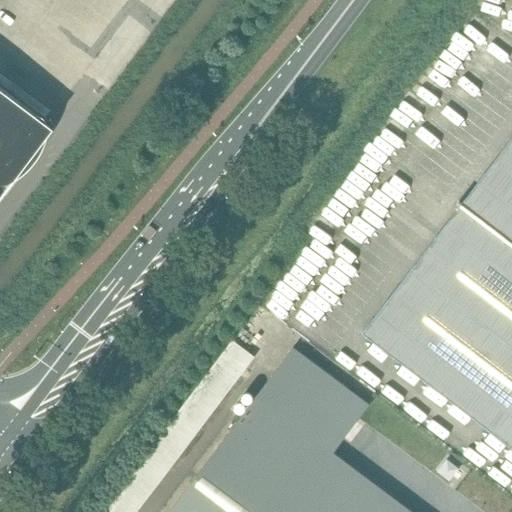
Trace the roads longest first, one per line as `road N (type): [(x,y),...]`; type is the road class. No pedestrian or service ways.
road 1 (tertiary): [(27,428),(351,0)]
road 2 (unknown): [(0,200),(146,0)]
